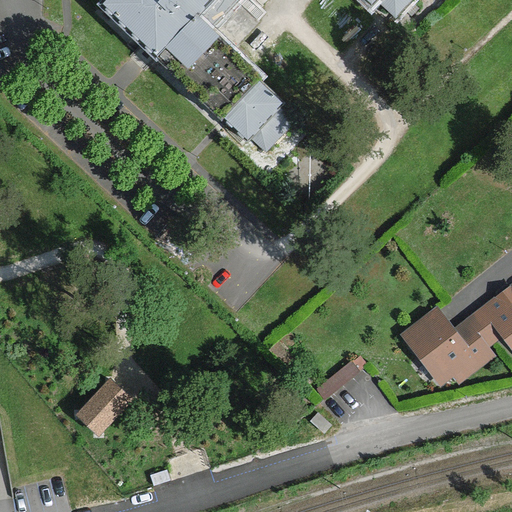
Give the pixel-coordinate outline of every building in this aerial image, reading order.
[(111,0),(104,8),(151,52),(221,116),(224,113),(248,136),(283,99),(257,75),(259,73),(209,27),(233,0),(371,0),(382,0),(393,10),(401,0),(111,0)] [(497,296),(505,305),(511,299),(511,292),(508,287),(497,296)] [(497,296),(484,306),(501,328),(511,342),(511,299),(505,305),(497,296)] [(484,306),(464,322),(481,344),(501,328),(484,306)] [(405,333),(439,377),(451,367),(467,355),(473,363),(487,352),(481,344),(464,322),(450,332),(433,310),(405,333)] [(451,367),(457,375),(473,363),(467,355),(451,367)] [(332,397),(365,368),(356,356),(322,386),(332,397)] [(111,385),(83,413),(78,414),(78,418),(82,417),(92,428),(91,434),(96,434),(97,430),(126,400),(131,400),(131,395),(125,395),(114,384),(115,380),(111,380),(111,385)] [(331,423),(316,410),(309,418),(323,431),(331,423)]
